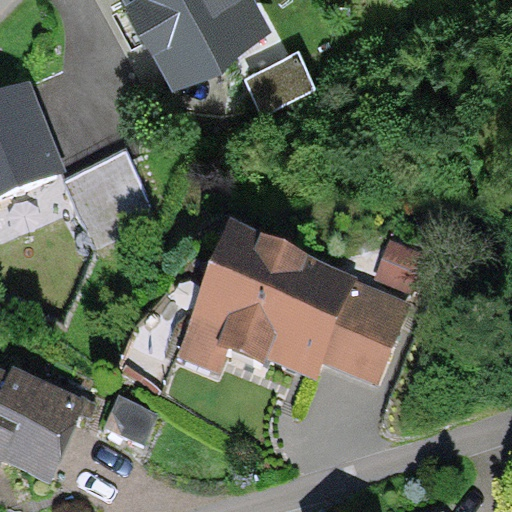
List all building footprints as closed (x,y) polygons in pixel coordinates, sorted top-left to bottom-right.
[(268,13),(260,0),(139,0),(172,63),(222,37),(268,13)] [(317,76),(302,44),(251,68),(267,100),(317,76)] [(0,204),(22,196),(70,176),(33,85),(0,98),(0,204)] [(65,185),(95,251),(151,208),(128,157),(65,185)] [(408,306),(229,229),(172,361),(213,379),(222,358),(261,375),(266,363),(314,384),(321,369),(371,391),(408,306)] [(79,408),(0,373),(0,469),(2,464),(46,483),(79,408)] [(152,418),(116,401),(102,430),(138,447),(152,418)]
